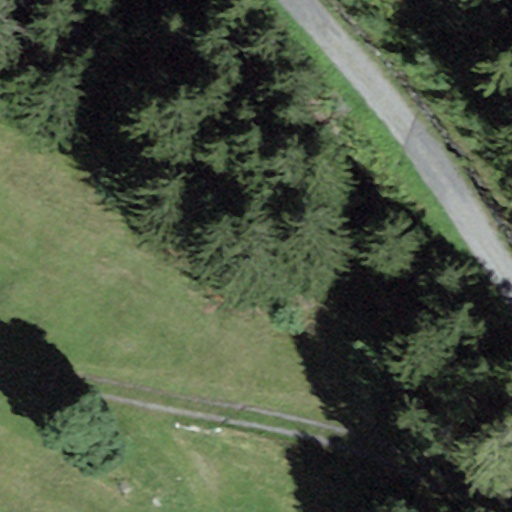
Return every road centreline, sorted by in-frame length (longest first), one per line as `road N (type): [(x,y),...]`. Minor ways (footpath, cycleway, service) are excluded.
road 1 (track): [(509,511),(248,407),(51,373),(0,373)]
road 2 (track): [(288,0),(511,281)]
